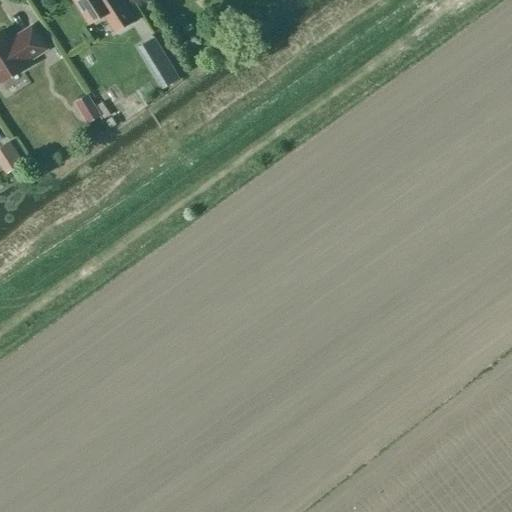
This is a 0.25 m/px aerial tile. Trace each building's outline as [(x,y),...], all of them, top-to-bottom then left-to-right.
[(133,18),(121,0),(73,0),(88,23),(103,13),(114,31),(133,18)] [(143,34),(151,28),(141,15),(133,21),(143,34)] [(9,39),(2,30),(0,30),(0,81),(25,65),(24,63),(47,48),(32,24),(9,39)] [(154,38),(136,48),(161,89),(178,78),(154,38)] [(128,98),(132,104),(142,96),(138,91),(128,98)] [(74,102),(87,123),(101,114),(88,93),(74,102)] [(0,145),(12,163),(21,157),(9,139),(0,145)]
